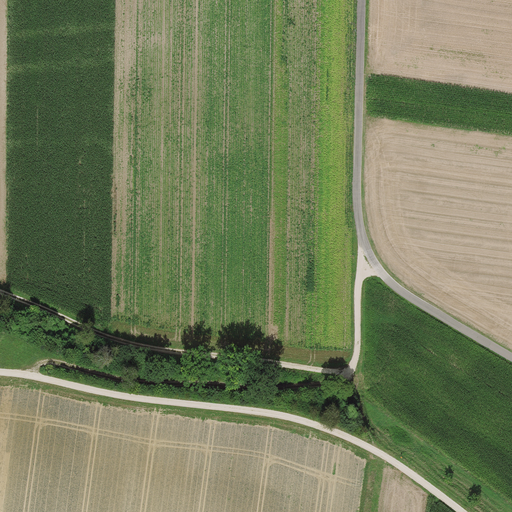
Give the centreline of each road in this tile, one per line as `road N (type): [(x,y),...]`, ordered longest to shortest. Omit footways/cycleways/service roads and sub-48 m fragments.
road 1 (track): [(0,371),(303,419),(369,449)]
road 2 (track): [(0,292),(144,346),(319,374),(348,367)]
road 3 (track): [(26,373),(57,361),(237,385),(306,384),(319,374)]
road 4 (track): [(374,264),(357,202),(361,0)]
road 5 (track): [(511,359),(392,285),(374,264)]
